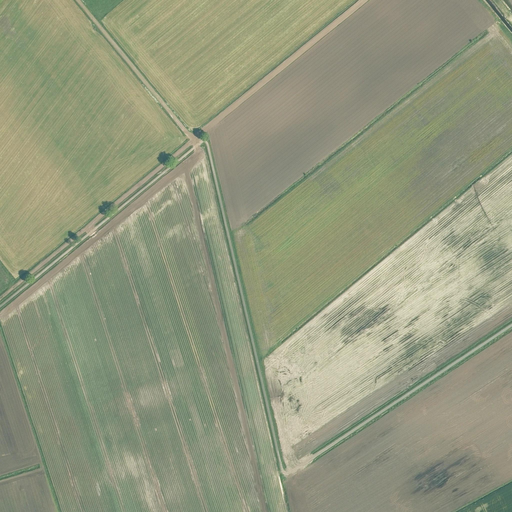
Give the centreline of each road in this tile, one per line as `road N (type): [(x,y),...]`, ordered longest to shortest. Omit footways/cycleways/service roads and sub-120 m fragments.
road 1 (track): [(511,324),(284,474)]
road 2 (track): [(0,298),(193,139)]
road 3 (track): [(193,139),(365,0)]
road 4 (track): [(193,139),(78,0)]
